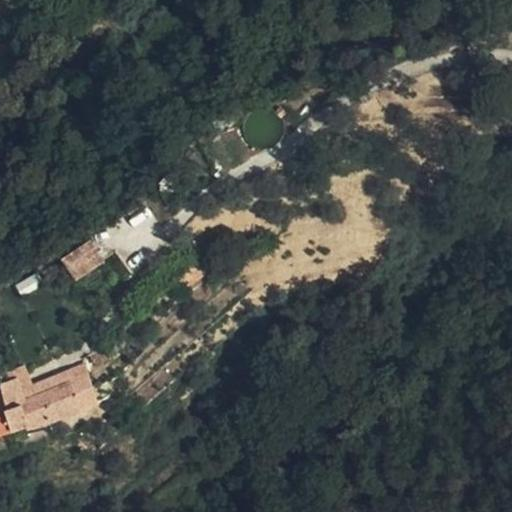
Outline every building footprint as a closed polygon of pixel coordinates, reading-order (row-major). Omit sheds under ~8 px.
[(101,247),(123,236),(115,222),(94,233),(101,247)] [(91,240),(60,257),(73,281),(104,264),(91,240)] [(43,281),(64,269),(56,255),(36,266),(43,281)] [(28,376),(22,362),(16,364),(14,358),(0,363),(0,370),(2,377),(0,377),(0,394),(20,389),(17,380),(28,376)] [(32,358),(22,362),(28,376),(17,380),(20,389),(40,383),(32,358)] [(40,383),(20,389),(29,418),(74,406),(93,394),(84,368),(40,383)] [(0,426),(29,418),(20,389),(0,394),(0,426)]
